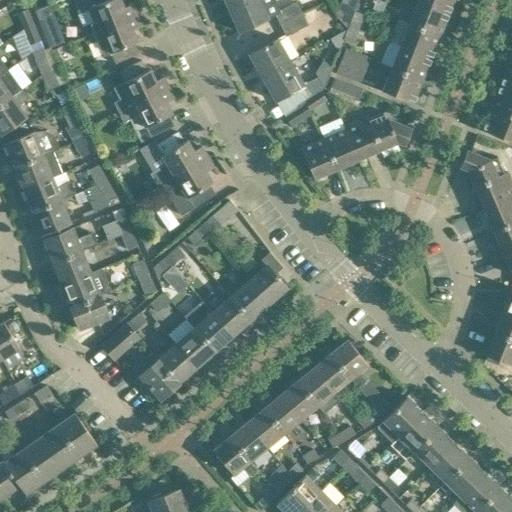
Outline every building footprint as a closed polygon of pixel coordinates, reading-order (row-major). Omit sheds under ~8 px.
[(77,0),(73,1),(78,13),(91,8),(96,22),(90,24),(93,32),(137,15),(132,4),(124,7),(120,0),(77,0)] [(274,14),(279,11),(274,0),(242,0),(227,6),(238,32),(268,19),(275,16),(274,14)] [(449,13),(453,0),(418,0),(418,1),(449,13)] [(440,36),(449,13),(418,1),(409,23),(440,36)] [(275,16),(280,25),(302,14),(296,2),(279,11),(274,14),(275,16)] [(340,7),(336,18),(346,22),(350,11),(340,7)] [(17,14),(23,28),(33,24),(27,9),(17,14)] [(355,13),(350,26),(358,30),(364,16),(355,13)] [(308,25),(302,14),(280,25),(286,36),(308,25)] [(141,26),(137,15),(93,32),(97,41),(104,58),(111,55),(115,64),(139,54),(134,43),(138,41),(133,30),(141,26)] [(431,58),(440,36),(409,23),(400,46),(431,58)] [(39,39),(33,24),(23,28),(29,43),(32,51),(43,47),(39,39)] [(353,43),(358,30),(350,26),(344,40),(353,43)] [(60,31),(46,37),(50,48),(65,42),(60,31)] [(249,54),(262,78),(291,62),(278,38),(249,54)] [(422,80),(431,58),(400,46),(391,68),(422,80)] [(46,55),(43,47),(32,51),(36,58),(42,74),(51,70),(46,55)] [(355,53),(346,50),(337,73),(346,77),(355,53)] [(169,88),(164,77),(156,81),(150,69),(147,71),(141,60),(118,72),(123,82),(114,87),(120,99),(114,102),(119,112),(127,108),(169,88)] [(325,89),(318,78),(303,86),(291,62),(262,78),(276,101),(288,94),(297,108),(309,100),(321,92),(325,89)] [(511,89),(511,64),(509,63),(500,85),(511,89)] [(413,103),(422,80),(391,68),(382,91),(413,103)] [(7,69),(0,74),(0,103),(21,88),(7,69)] [(57,85),(51,70),(42,74),(48,89),(57,85)] [(331,88),(344,93),(348,84),(334,79),(331,88)] [(361,89),(348,84),(344,93),(358,99),(361,89)] [(511,115),(511,89),(500,85),(491,107),(511,115)] [(18,106),(28,99),(21,88),(0,103),(0,133),(0,134),(26,116),(18,106)] [(174,98),(169,88),(127,108),(128,108),(119,113),(124,123),(133,119),(131,116),(138,113),(144,127),(146,126),(151,137),(174,126),(168,115),(172,113),(166,102),(174,98)] [(314,108),(326,99),(321,92),(309,100),(314,108)] [(312,114),(310,110),(314,108),(309,100),(297,108),(284,116),(291,127),(312,114)] [(511,142),(511,115),(491,107),(482,130),(511,142)] [(384,112),(368,119),(366,116),(343,126),(345,129),(359,159),(398,142),(405,145),(412,128),(387,119),(384,112)] [(65,127),(73,142),(83,137),(75,122),(65,127)] [(345,129),(323,138),(337,169),(359,159),(345,129)] [(12,167),(43,155),(53,151),(60,148),(59,147),(58,147),(55,140),(52,134),(44,131),(38,132),(37,131),(34,132),(5,144),(10,158),(8,158),(12,167)] [(161,156),(166,165),(151,174),(159,187),(167,182),(208,157),(201,146),(194,151),(187,140),(184,142),(178,132),(156,145),(162,155),(161,156)] [(91,151),(83,137),(73,142),(81,156),(91,151)] [(337,169),(323,138),(301,148),(314,179),(337,169)] [(511,196),(511,186),(506,172),(503,173),(496,157),(490,159),(466,150),(459,167),(466,170),(483,209),(511,196)] [(53,151),(43,155),(12,167),(15,176),(18,176),(23,189),(52,177),(62,173),(53,151)] [(214,167),(208,157),(167,182),(179,203),(188,198),(194,207),(215,195),(209,184),(213,182),(206,171),(214,167)] [(89,170),(97,184),(106,179),(98,165),(89,170)] [(56,188),(52,177),(23,189),(28,202),(26,203),(30,212),(61,200),(75,194),(70,182),(56,188)] [(119,203),(106,179),(97,184),(110,208),(119,203)] [(138,198),(133,189),(123,195),(129,204),(138,198)] [(493,231),(511,222),(511,196),(483,209),(493,231)] [(70,222),(61,200),(30,212),(33,221),(36,220),(41,234),(70,222)] [(229,200),(200,226),(207,235),(219,224),(221,225),(238,210),(229,200)] [(115,219),(121,234),(131,230),(125,215),(115,219)] [(503,253),(511,248),(511,222),(493,231),(503,253)] [(195,245),(207,235),(200,226),(188,237),(195,245)] [(46,254),(50,264),(82,251),(99,244),(95,233),(77,239),(72,228),(43,239),(49,253),(46,254)] [(138,245),(131,230),(121,234),(128,250),(138,245)] [(147,244),(155,254),(168,243),(160,234),(147,244)] [(177,247),(164,259),(171,267),(184,256),(177,247)] [(511,248),(503,253),(511,274),(511,248)] [(91,273),(82,251),(50,264),(54,272),(56,271),(62,285),(91,273)] [(265,265),(248,281),(268,304),(287,288),(275,274),(282,267),(269,252),(260,260),(265,265)] [(133,263),(139,279),(149,275),(143,259),(133,263)] [(158,279),(171,267),(164,259),(153,268),(158,279)] [(102,268),(91,273),(62,285),(67,298),(64,298),(68,308),(99,295),(96,286),(108,282),(102,268)] [(155,290),(149,275),(139,279),(145,294),(155,290)] [(258,314),(268,304),(248,281),(229,296),(252,322),(259,315),(258,314)] [(511,287),(503,310),(511,313),(511,287)] [(169,301),(162,293),(150,304),(156,311),(169,301)] [(108,318),(99,295),(68,308),(72,317),(74,316),(79,329),(108,318)] [(252,322),(229,296),(212,312),(232,336),(243,326),(245,328),(252,322)] [(221,345),(232,336),(212,312),(202,301),(184,317),(194,328),(217,353),(223,347),(221,345)] [(511,339),(511,313),(503,310),(494,332),(511,339)] [(138,313),(126,324),(138,338),(138,337),(134,332),(145,322),(138,313)] [(3,322),(0,323),(0,357),(1,359),(19,348),(3,322)] [(114,359),(138,338),(126,324),(102,345),(114,359)] [(209,360),(217,353),(194,328),(176,344),(197,367),(207,358),(209,360)] [(511,365),(511,339),(494,332),(491,342),(487,341),(482,352),(486,353),(486,355),(488,356),(487,360),(498,365),(499,361),(511,365)] [(337,342),(327,350),(350,378),(357,387),(359,387),(370,403),(380,415),(390,405),(383,399),(358,372),(368,364),(347,339),(340,345),(337,342)] [(185,377),(197,367),(176,344),(157,360),(180,385),(187,379),(185,377)] [(350,378),(327,350),(318,358),(320,361),(313,367),(334,392),(350,378)] [(172,391),(180,385),(157,360),(133,381),(147,397),(153,391),(160,399),(171,389),(172,391)] [(334,392),(313,367),(306,373),(304,370),(294,378),(317,406),(323,414),(340,400),(334,392)] [(27,377),(16,384),(22,394),(33,386),(27,377)] [(317,406),(294,378),(284,386),(287,389),(280,395),(300,419),(317,406)] [(22,394),(16,384),(4,391),(10,401),(22,394)] [(46,385),(40,389),(46,399),(52,395),(46,385)] [(40,402),(46,399),(40,389),(34,393),(40,402)] [(300,419),(280,395),(273,400),(270,397),(261,405),(284,433),(300,419)] [(29,396),(23,400),(29,409),(35,406),(29,396)] [(399,436),(423,412),(407,396),(376,427),(393,442),(399,436)] [(29,409),(23,400),(17,403),(23,413),(29,409)] [(23,413),(17,403),(11,407),(17,417),(23,413)] [(372,423),(380,415),(370,403),(354,416),(364,428),(372,423)] [(284,433),(261,405),(251,413),(253,416),(246,422),(267,447),(284,433)] [(17,417),(11,407),(5,411),(11,420),(17,417)] [(409,455),(438,427),(423,412),(399,436),(410,446),(405,451),(409,455)] [(74,413),(57,425),(79,457),(97,444),(74,413)] [(267,447),(246,422),(240,428),(237,424),(227,433),(251,460),(267,447)] [(79,457),(57,425),(39,438),(61,469),(79,457)] [(350,426),(338,433),(343,441),(355,434),(350,426)] [(429,466),(453,442),(438,427),(409,455),(414,460),(418,456),(429,466)] [(251,460),(227,433),(217,441),(220,444),(213,450),(233,475),(243,467),(250,476),(258,470),(251,460)] [(343,441),(338,433),(328,439),(333,447),(343,441)] [(61,469),(39,438),(21,450),(43,482),(61,469)] [(440,486),(468,457),(453,442),(429,466),(440,477),(435,482),(440,486)] [(349,449),(368,467),(373,461),(365,454),(364,455),(353,444),(349,449)] [(317,456),(313,449),(302,456),(306,463),(317,456)] [(342,466),(349,458),(340,449),(332,457),(342,466)] [(21,450),(5,462),(4,462),(20,485),(19,486),(25,494),(43,482),(21,450)] [(460,497),(485,473),(468,457),(440,486),(445,492),(450,487),(460,497)] [(4,462),(5,462),(3,459),(0,460),(0,495),(2,498),(19,486),(20,485),(4,462)] [(343,468),(359,483),(366,475),(351,460),(343,468)] [(296,462),(287,472),(293,478),(302,469),(296,462)] [(284,511),(299,511),(321,491),(312,482),(320,474),(313,468),(305,475),(276,504),(284,511)] [(375,475),(383,482),(388,476),(381,469),(375,475)] [(284,487),(293,478),(287,472),(278,481),(284,487)] [(474,511),(499,487),(485,473),(460,497),(471,508),(466,511),(474,511)] [(375,484),(366,475),(359,483),(368,492),(375,484)] [(397,486),(388,476),(383,482),(392,491),(397,486)] [(253,505),(259,511),(269,502),(278,493),(272,487),(263,496),(253,505)] [(505,511),(511,506),(511,499),(499,487),(474,511),(505,511)] [(179,511),(187,509),(179,489),(148,501),(151,511),(148,511),(179,511)] [(329,511),(336,506),(321,491),(299,511),(329,511)] [(380,504),(388,511),(390,511),(397,506),(388,497),(380,504)] [(406,505),(412,511),(414,511),(419,507),(412,500),(406,505)]
